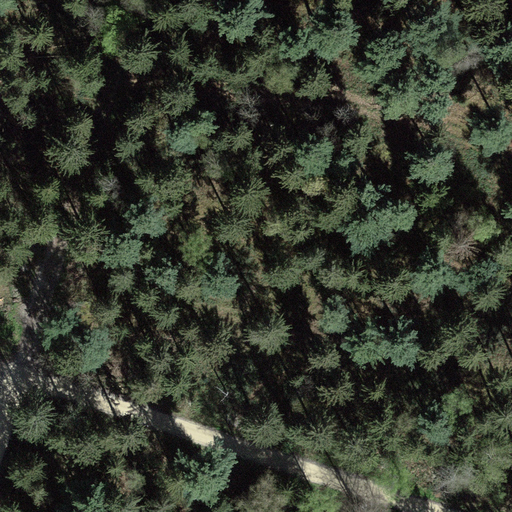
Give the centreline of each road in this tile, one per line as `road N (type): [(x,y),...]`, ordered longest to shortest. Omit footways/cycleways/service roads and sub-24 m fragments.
road 1 (track): [(0,369),(426,511)]
road 2 (track): [(0,425),(138,0)]
